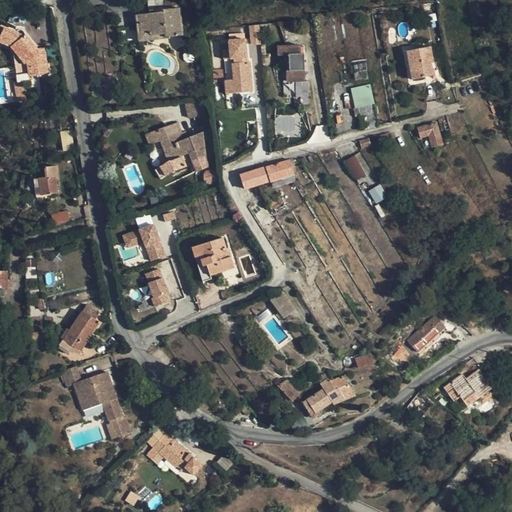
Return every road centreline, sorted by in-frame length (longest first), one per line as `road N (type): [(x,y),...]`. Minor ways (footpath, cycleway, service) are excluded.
road 1 (residential): [(128,337),(283,278),(224,169),(452,108)]
road 2 (residential): [(511,338),(483,341),(356,427),(295,439),(209,422),(183,405),(128,337)]
road 3 (residential): [(128,337),(115,304),(60,0)]
